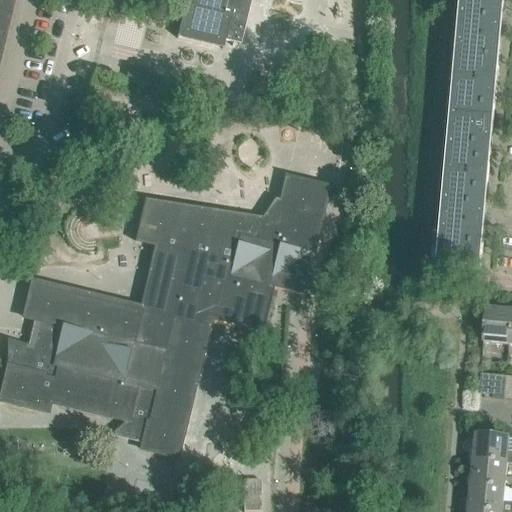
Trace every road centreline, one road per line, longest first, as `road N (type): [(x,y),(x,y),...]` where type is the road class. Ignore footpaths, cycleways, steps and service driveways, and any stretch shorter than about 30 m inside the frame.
road 1 (residential): [(79,0),(43,150),(15,162),(0,148)]
road 2 (residential): [(0,122),(29,0)]
